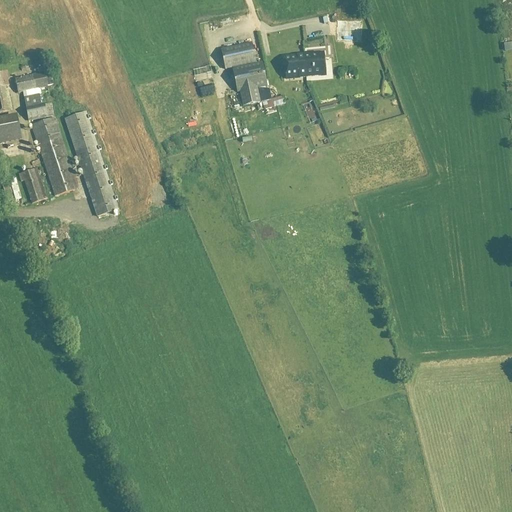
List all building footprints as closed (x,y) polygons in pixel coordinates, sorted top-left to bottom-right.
[(365,14),(341,16),(343,36),(367,34),(365,14)] [(252,43),(244,45),(221,50),(225,69),(231,67),(236,93),(239,93),(242,107),(249,106),(260,103),(257,89),(267,87),(262,63),(256,64),(252,43)] [(304,55),(306,78),(326,76),(324,53),(304,55)] [(306,78),(304,55),(284,57),(286,80),(306,78)] [(9,87),(6,73),(0,74),(0,113),(10,111),(6,88),(9,87)] [(44,73),(16,80),(19,94),(47,88),(44,73)] [(29,99),(45,95),(43,89),(28,93),(29,99)] [(261,103),(264,112),(285,106),(283,97),(261,103)] [(39,107),(26,109),(29,122),(54,117),(51,104),(39,107)] [(65,120),(97,218),(118,211),(85,113),(65,120)] [(31,126),(33,130),(55,197),(78,190),(54,118),(31,126)] [(47,200),(40,179),(37,169),(18,175),(21,183),(24,182),(32,205),(47,200)]
